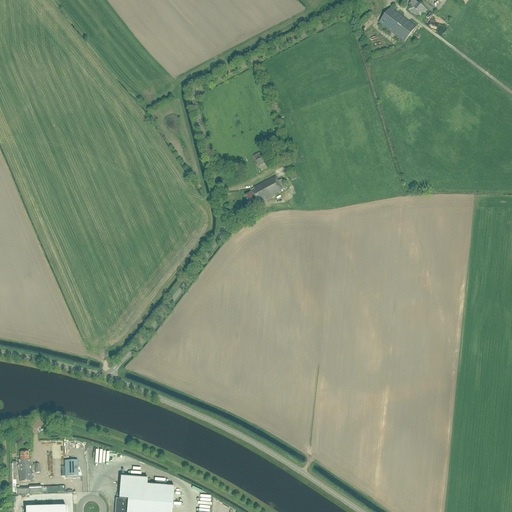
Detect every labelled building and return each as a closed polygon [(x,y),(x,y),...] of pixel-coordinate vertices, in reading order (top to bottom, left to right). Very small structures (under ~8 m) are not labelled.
[(409,10),(421,19),(427,11),(413,0),(412,0),(409,5),(411,7),(409,10)] [(416,27),(391,8),(379,24),(403,43),(416,27)] [(254,156),(262,171),(270,166),(262,152),(254,156)] [(290,179),(296,177),(293,170),(287,172),(290,179)] [(254,188),(255,190),(245,195),(251,206),(265,199),(266,200),(275,195),(275,194),(278,192),(278,194),(283,191),(283,190),(286,188),(282,180),(278,182),(276,176),(254,188)] [(18,460),(18,461),(12,462),(12,464),(10,464),(10,474),(11,493),(16,492),(16,494),(29,494),(41,494),(41,487),(29,487),(29,488),(16,488),(16,476),(16,464),(16,463),(18,463),(19,482),(32,481),(31,463),(29,463),(28,452),(19,453),(20,460),(18,460)] [(77,461),(64,461),(65,476),(78,476),(77,461)] [(147,479),(120,477),(119,499),(116,499),(114,511),(171,511),(174,488),(146,485),(147,479)]
